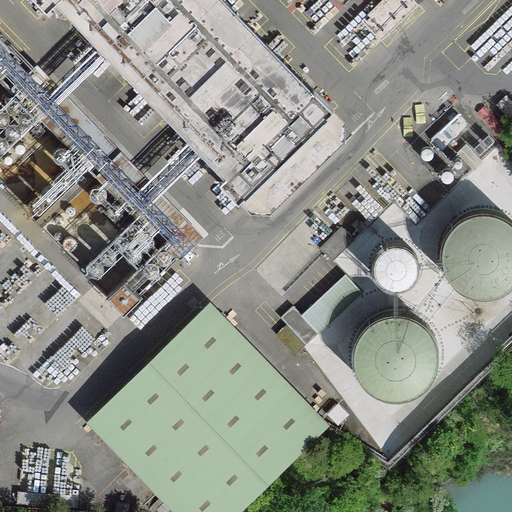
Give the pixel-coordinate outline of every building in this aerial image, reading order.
[(35,0),(50,14),(58,6),(224,178),(219,184),(237,202),(242,201),(254,215),(274,216),(348,145),(348,123),(315,89),(313,91),(225,0),(35,0)] [(14,93),(11,95),(9,96),(8,98),(7,100),(7,102),(8,104),(9,106),(11,108),(15,108),(18,108),(21,105),(22,102),(22,100),(22,98),(20,96),(18,94),(16,93),(14,93)] [(1,106),(0,105),(0,120),(2,121),(5,120),(8,117),(9,114),(9,112),(9,110),(7,108),(5,106),(3,106),(1,106)] [(27,106),(24,107),(22,109),(21,111),(20,113),(20,115),(21,117),(22,119),(24,121),(28,121),(31,121),(34,118),(35,115),(35,113),(35,111),(33,109),(31,107),(29,106),(27,106)] [(468,123),(459,113),(433,138),(443,148),(468,123)] [(14,117),(11,118),(9,120),(8,122),(7,124),(7,126),(8,128),(9,130),(11,131),(15,132),(18,132),(21,129),(22,126),(22,124),(22,122),(20,119),(18,118),(16,117),(14,117)] [(0,132),(0,147),(1,147),(4,147),(7,144),(8,141),(8,139),(8,137),(6,135),(4,133),(2,132),(0,132)] [(17,147),(19,150),(21,150),(23,150),(25,148),(26,146),(25,143),(24,142),(22,141),(20,141),(17,142),(16,144),(17,147)] [(62,143),(58,144),(56,146),(55,147),(55,149),(55,152),(56,154),(57,156),(59,157),(62,158),(66,157),(69,155),(70,152),(70,149),(69,147),(68,145),(66,144),(64,143),(62,143)] [(467,145),(459,153),(475,169),(483,161),(467,145)] [(430,147),(425,147),(422,149),(420,153),(421,156),(423,159),(426,160),(428,160),(432,158),(434,154),(433,150),(431,148),(430,147)] [(450,169),(446,169),(443,171),(441,175),(442,178),(444,181),(447,182),(449,182),(453,180),(455,175),(454,172),(452,170),(450,169)] [(63,170),(60,171),(58,172),(57,174),(57,176),(57,178),(58,181),(59,182),(61,184),(64,185),(67,184),(70,181),(72,178),(72,176),(71,174),(70,172),(68,170),(66,170),(63,170)] [(99,182),(96,184),(94,185),(93,187),(93,189),(93,191),(93,194),(95,195),(96,197),(100,198),(103,197),(106,194),(108,191),(108,189),(107,187),(106,185),(104,183),(101,183),(99,182)] [(49,183),(46,184),(44,186),(43,187),(42,190),(42,192),(43,194),(44,196),(46,197),(50,198),(53,197),(56,195),(57,192),(57,189),(57,188),(55,185),(53,184),(51,183),(49,183)] [(36,196),(33,197),(31,198),(30,200),(30,202),(30,204),(31,207),(32,208),(34,210),(37,211),(40,210),(43,207),(45,204),(45,202),(44,200),(43,198),(41,196),(39,196),(36,196)] [(117,202),(114,203),(112,205),(111,206),(110,208),(110,211),(111,213),(112,214),(114,216),(118,217),(121,216),(124,214),(125,210),(125,208),(125,206),(123,204),(121,203),(119,202),(117,202)] [(76,208),(74,206),(71,205),(68,207),(67,209),(67,211),(68,214),(71,215),(73,214),(75,212),(76,210),(76,208)] [(31,233),(11,213),(2,221),(22,242),(31,233)] [(64,216),(62,214),(59,214),(56,215),(55,217),(55,220),(57,222),(59,223),(62,223),(64,221),(65,219),(64,216)] [(136,219),(133,220),(131,222),(130,223),(129,225),(129,228),(130,230),(131,231),(133,233),(137,234),(140,233),(143,231),(144,228),(144,225),(144,223),(142,221),(140,220),(138,219),(136,219)] [(511,222),(499,223),(485,228),(475,238),(468,250),(465,262),(467,275),(472,287),(479,295),(489,302),(499,306),(511,306),(511,222)] [(334,261),(354,239),(341,227),(321,249),(334,261)] [(63,233),(61,231),(58,231),(55,232),(54,234),(54,237),(56,239),(58,240),(61,240),(63,238),(64,236),(63,233)] [(148,231),(145,233),(143,234),(142,236),(142,238),(142,240),(142,242),(144,244),(145,246),(149,247),(152,246),(155,243),(157,240),(157,238),(156,236),(154,234),(153,232),(150,232),(148,231)] [(123,232),(120,233),(118,235),(117,236),(116,239),(116,241),(117,243),(118,245),(120,246),(124,247),(127,246),(130,244),(131,241),(131,238),(131,237),(129,234),(127,233),(125,232),(123,232)] [(73,237),(69,236),(66,238),(64,242),(64,245),(66,248),(69,250),(71,250),(76,247),(77,243),(77,240),(75,238),(73,237)] [(135,244),(132,245),(130,247),(129,248),(128,250),(128,253),(129,255),(130,256),(132,258),(136,259),(139,258),(142,256),(143,253),(143,250),(143,248),(141,246),(139,245),(137,244),(135,244)] [(109,245),(105,246),(103,248),(102,249),(102,251),(102,254),(103,256),(104,257),(106,259),(109,260),(112,259),(116,257),(117,254),(117,251),(116,249),(115,247),(113,246),(111,245),(109,245)] [(166,247),(163,248),(161,250),(160,252),(159,254),(159,256),(160,258),(161,260),(163,261),(167,262),(170,262),(173,259),(174,256),(174,254),(174,252),(172,249),(170,248),(168,247),(166,247)] [(426,255),(418,254),(409,257),(401,263),(397,270),(396,280),(399,288),(403,293),(411,299),(420,300),(429,298),(436,292),(440,286),(442,277),(440,268),(434,260),(426,255)] [(96,257),(93,258),(91,260),(90,262),(89,264),(89,266),(90,268),(91,270),(93,271),(97,272),(100,272),(103,269),(104,266),(104,264),(104,262),(102,259),(100,258),(98,257),(96,257)] [(153,259),(150,260),(148,262),(147,263),(146,266),(146,268),(147,270),(148,272),(150,273),(154,274),(157,273),(160,271),(161,268),(161,265),(161,264),(159,261),(158,260),(155,259),(153,259)] [(363,292),(346,275),(302,316),(319,334),(363,292)] [(127,279),(110,295),(126,312),(143,296),(127,279)] [(319,334),(302,316),(294,307),(282,318),(308,344),(319,334)] [(245,511),(353,434),(235,313),(112,431),(178,511),(245,511)] [(412,324),(398,329),(386,339),(377,355),(376,372),(382,388),(393,401),(406,408),(423,409),(438,405),(451,394),(459,380),(461,362),(457,348),(446,334),(431,326),(412,324)]
